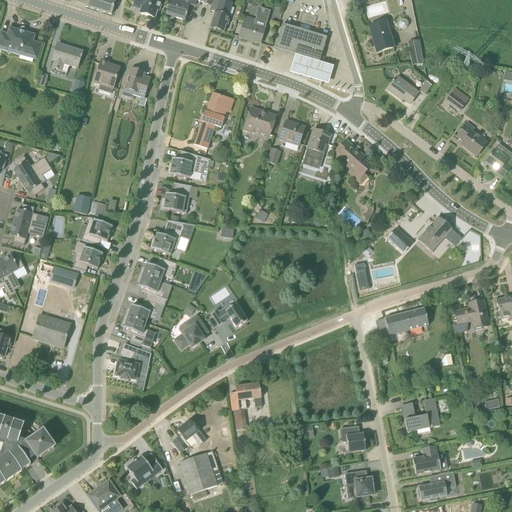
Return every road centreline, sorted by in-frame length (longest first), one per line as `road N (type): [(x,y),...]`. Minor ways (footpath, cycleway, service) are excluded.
road 1 (residential): [(97,404),(98,335),(135,226),(176,47)]
road 2 (residential): [(97,441),(128,438),(232,365),(355,313)]
road 3 (residential): [(394,511),(355,313)]
road 4 (tertiary): [(506,236),(461,213),(353,115)]
road 5 (tertiary): [(353,115),(295,85),(176,47)]
road 6 (residential): [(355,313),(487,269),(506,236)]
road 7 (tertiary): [(176,47),(26,0)]
